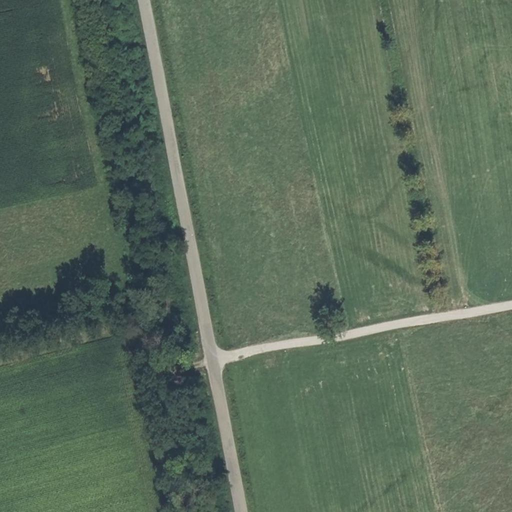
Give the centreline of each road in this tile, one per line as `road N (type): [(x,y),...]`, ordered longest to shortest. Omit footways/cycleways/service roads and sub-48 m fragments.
road 1 (track): [(68,0),(155,368),(511,307)]
road 2 (tertiary): [(142,0),(239,511)]
